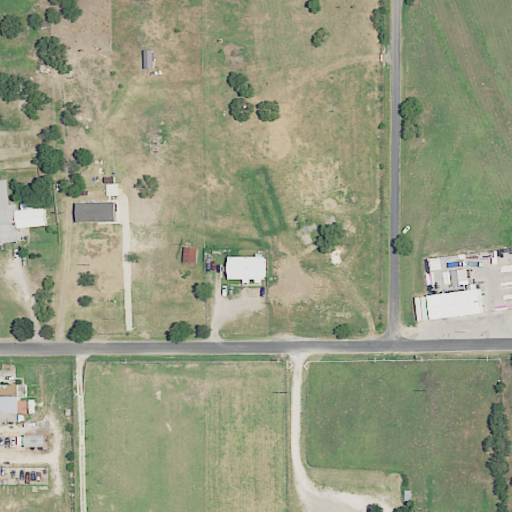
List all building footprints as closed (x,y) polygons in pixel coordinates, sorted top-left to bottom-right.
[(0,179),(0,206),(1,206),(2,222),(0,222),(0,242),(20,241),(19,227),(49,225),(47,207),(35,208),(34,201),(15,202),(13,178),(0,179)] [(200,247),(187,246),(185,260),(198,262),(200,247)] [(268,255),(231,256),(231,280),(269,280),(268,255)] [(455,286),(471,284),(468,267),(452,270),(455,286)] [(484,288),(416,295),(418,320),(487,312),(484,288)] [(0,385),(0,412),(31,413),(31,400),(22,400),(22,386),(0,385)]
